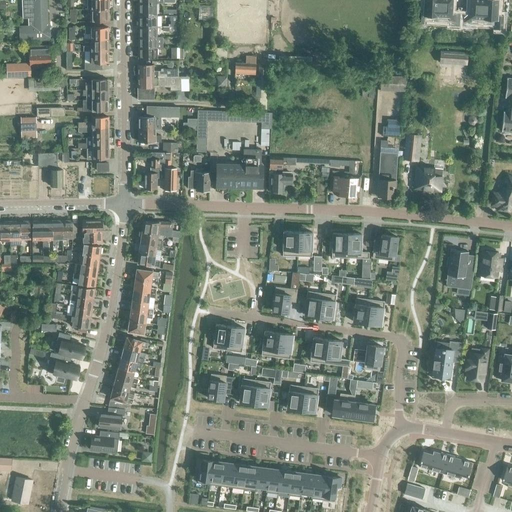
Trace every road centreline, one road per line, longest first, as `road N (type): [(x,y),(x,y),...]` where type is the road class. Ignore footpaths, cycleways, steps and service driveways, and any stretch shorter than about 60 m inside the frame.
road 1 (residential): [(511,225),(123,203)]
road 2 (residential): [(394,425),(399,338),(212,313)]
road 3 (residential): [(85,402),(109,321),(123,203)]
road 4 (residential): [(123,203),(122,0)]
road 5 (residential): [(381,456),(195,431)]
road 6 (residential): [(123,203),(0,203)]
